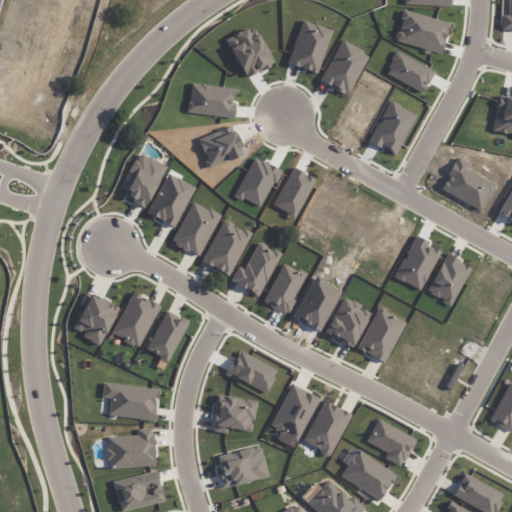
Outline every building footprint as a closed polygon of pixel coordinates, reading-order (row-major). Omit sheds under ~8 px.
[(147,205),(165,165),(137,153),(119,194),(147,205)] [(250,233),(222,219),(201,262),(229,276),(250,233)] [(258,296),(280,254),(258,242),(243,269),(238,266),(230,281),(258,296)] [(263,302),(286,314),(306,275),(283,263),(263,302)] [(99,346),(118,310),(85,292),(78,305),(83,308),(73,328),(83,333),(81,337),(99,346)] [(141,347),(158,304),(129,292),(112,335),(141,347)] [(369,313),(359,308),(360,305),(343,296),(324,333),(351,347),(369,313)] [(357,350),(385,363),(404,320),(376,308),(357,350)] [(187,321),(164,311),(146,352),(169,362),(187,321)] [(511,432),(511,430),(511,383),(508,381),(489,422),(511,432)] [(107,415),(153,421),(157,390),(111,384),(107,415)] [(318,398),(290,384),(269,428),(297,442),(318,398)] [(256,402),(217,394),(211,431),(226,434),(228,428),(250,432),(256,402)] [(349,413),(320,401),(303,443),(331,455),(349,413)] [(387,452),(384,459),(401,467),(414,438),(376,420),(366,442),(387,452)] [(154,466),(152,429),(137,429),(137,436),(107,437),(107,460),(110,459),(111,468),(154,466)] [(268,477),(260,446),(215,457),(223,488),(268,477)] [(395,475),(356,450),(339,476),(379,501),(395,475)] [(119,511),(164,502),(157,471),(113,481),(119,511)] [(451,495),(481,511),(492,511),(502,495),(463,473),(451,495)] [(314,511),(362,511),(365,509),(351,497),(348,500),(328,481),(307,504),(314,511)]
